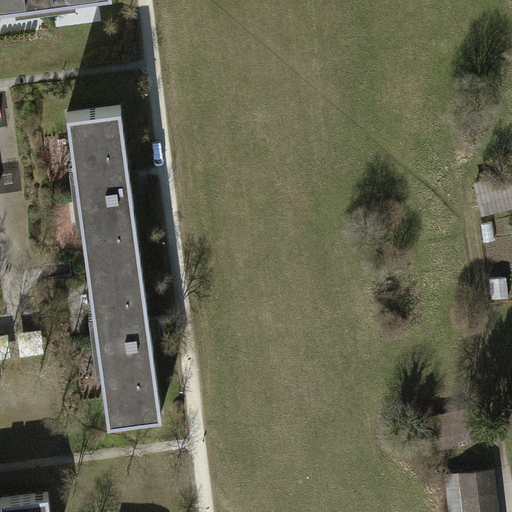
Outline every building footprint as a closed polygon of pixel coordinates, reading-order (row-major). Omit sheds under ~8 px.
[(112,0),(0,0),(0,19),(113,7),(112,0)] [(87,269),(143,262),(123,110),(67,117),(87,269)] [(511,167),(475,176),(483,211),(511,204),(511,167)] [(106,422),(163,414),(143,262),(87,269),(106,422)] [(419,418),(426,447),(477,433),(469,405),(419,418)] [(505,511),(500,462),(457,467),(462,511),(505,511)] [(0,501),(0,511),(55,511),(53,493),(0,501)]
